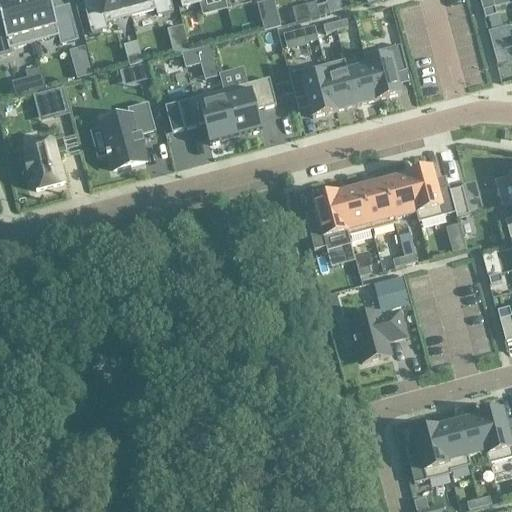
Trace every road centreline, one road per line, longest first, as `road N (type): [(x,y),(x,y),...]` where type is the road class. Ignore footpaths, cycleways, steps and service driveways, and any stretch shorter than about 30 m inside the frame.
road 1 (residential): [(511,115),(470,114),(0,235)]
road 2 (residential): [(511,376),(369,417)]
